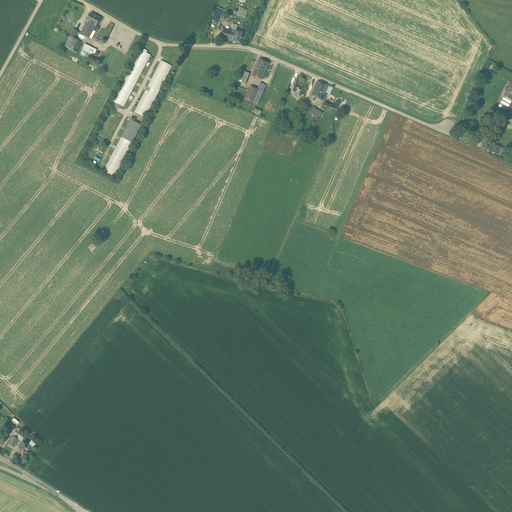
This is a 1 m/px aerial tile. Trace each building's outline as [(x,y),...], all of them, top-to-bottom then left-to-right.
[(224,9),(227,0),(219,0),(217,6),(224,9)] [(216,7),(214,12),(223,16),(225,11),(216,7)] [(247,10),(240,7),(237,16),(244,19),(247,10)] [(223,16),(214,12),(210,20),(219,24),(223,16)] [(100,18),(90,13),(86,21),(87,22),(95,26),(96,26),(100,18)] [(95,26),(87,22),(86,25),(85,25),(81,34),(89,38),(89,37),(93,30),(94,29),(95,26)] [(232,42),(234,31),(232,30),(224,28),(221,39),(232,42)] [(234,31),(232,42),(241,44),(243,33),(236,31),(234,31)] [(71,33),(65,47),(73,51),(77,40),(74,39),(76,35),(71,33)] [(77,40),(73,51),(76,53),(81,43),(77,40)] [(96,50),(88,46),(85,51),(94,55),(96,50)] [(140,50),(113,102),(124,107),(151,55),(140,50)] [(269,64),(259,60),(256,67),(266,71),(269,64)] [(161,61),(134,113),(145,118),(172,66),(161,61)] [(266,71),(256,67),(253,74),(262,78),(266,71)] [(242,71),(238,81),(245,84),(249,74),(242,71)] [(329,86),(317,81),(309,100),(313,102),(315,97),(324,101),(328,94),(326,93),(329,86)] [(265,85),(260,83),(258,89),(250,85),(243,99),(253,104),(259,89),(263,91),(265,85)] [(259,89),(253,104),(257,106),(264,91),(263,91),(259,89)] [(511,100),(504,96),(498,106),(506,111),(511,100)] [(322,113),(314,107),(311,112),(312,113),(311,116),(318,120),(322,113)] [(131,120),(104,172),(114,177),(141,125),(134,121),(131,120)] [(500,148),(488,143),(486,150),(498,155),(500,148)] [(11,422),(17,426),(20,422),(14,418),(11,422)] [(15,432),(12,436),(18,440),(22,442),(24,438),(15,432)] [(18,440),(12,436),(8,443),(14,447),(18,440)]
